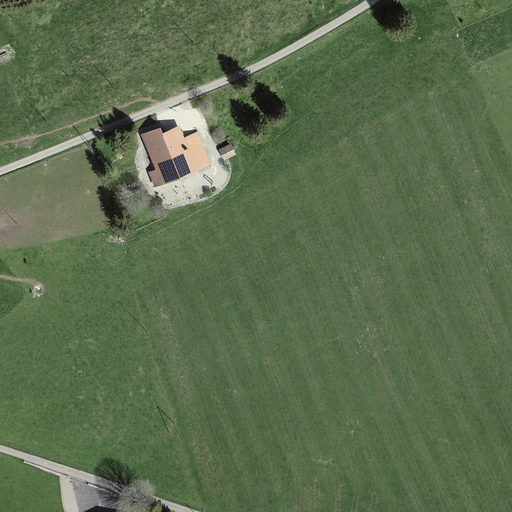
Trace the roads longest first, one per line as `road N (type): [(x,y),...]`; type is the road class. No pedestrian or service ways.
road 1 (unclassified): [(0,174),(182,102),(380,0)]
road 2 (unclassified): [(173,511),(0,454)]
